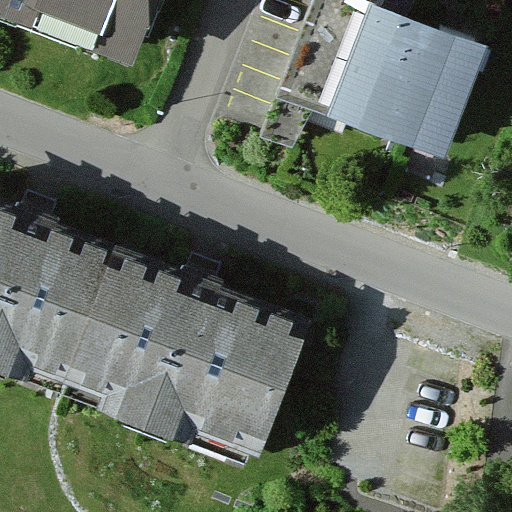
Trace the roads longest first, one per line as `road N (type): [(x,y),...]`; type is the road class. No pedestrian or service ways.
road 1 (residential): [(511,310),(161,178)]
road 2 (residential): [(161,178),(225,0)]
road 3 (residential): [(161,178),(0,118)]
